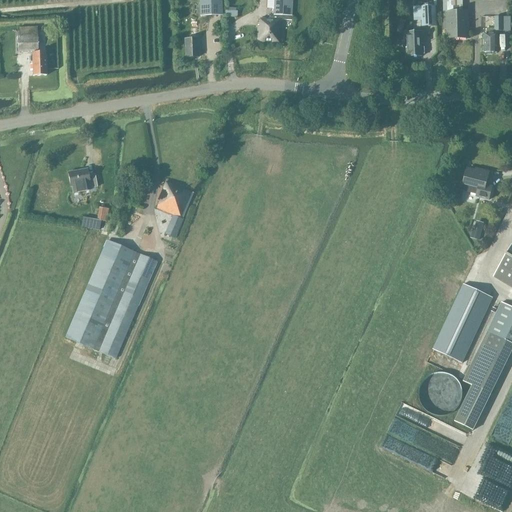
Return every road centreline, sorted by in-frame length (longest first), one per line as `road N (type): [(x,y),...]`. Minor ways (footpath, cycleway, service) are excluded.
road 1 (tertiary): [(0,127),(242,84),(334,90)]
road 2 (tertiary): [(511,96),(371,98),(334,90)]
